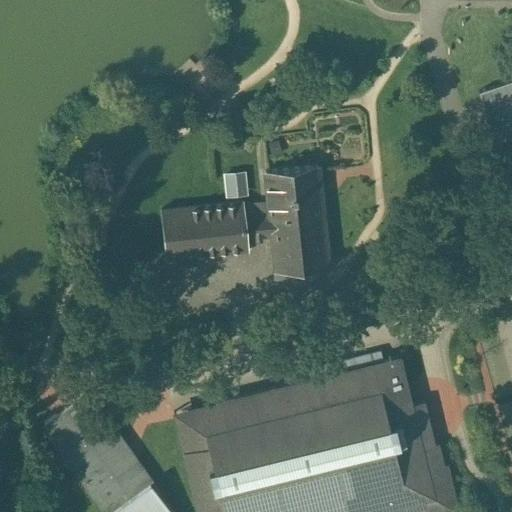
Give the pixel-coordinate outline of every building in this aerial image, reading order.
[(511,76),(510,79),(478,90),(495,140),(511,134),(511,76)] [(316,165),(263,170),(268,214),(242,217),(240,202),(161,210),(166,257),(245,248),(244,237),(270,234),(274,270),(327,264),(316,165)] [(229,195),(251,191),(247,165),(224,169),(229,195)] [(347,369),(215,401),(216,408),(181,416),(188,447),(181,448),(196,511),(201,511),(222,507),(222,511),(323,511),(385,497),(388,511),(440,511),(452,509),(448,489),(452,488),(446,464),(442,465),(437,443),(433,444),(423,400),(409,403),(398,356),(372,362),(370,353),(344,359),(347,369)] [(130,445),(89,389),(40,424),(103,511),(104,511),(106,511),(173,511),(151,481),(154,479),(130,445)]
